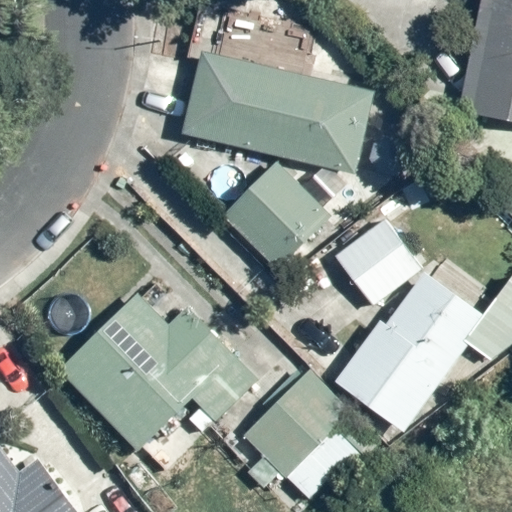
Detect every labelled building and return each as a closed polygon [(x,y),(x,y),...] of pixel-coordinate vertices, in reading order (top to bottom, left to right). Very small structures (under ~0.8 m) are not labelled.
[(511,0),(481,0),(458,110),(511,121),(511,0)] [(373,91),(202,51),(182,133),(353,173),(373,91)] [(327,213),(276,156),(220,206),(271,263),(327,213)] [(419,267),(380,218),(333,255),(372,304),(419,267)] [(380,319),(333,384),(401,432),(486,315),(425,272),(388,324),(380,319)] [(137,293),(58,370),(136,450),(191,397),(216,423),(263,378),(191,305),(169,325),(137,293)] [(360,447),(337,424),(351,410),(307,367),(230,445),(274,488),(286,476),(309,499),(360,447)] [(0,447),(0,511),(76,511),(37,460),(19,473),(0,447)]
